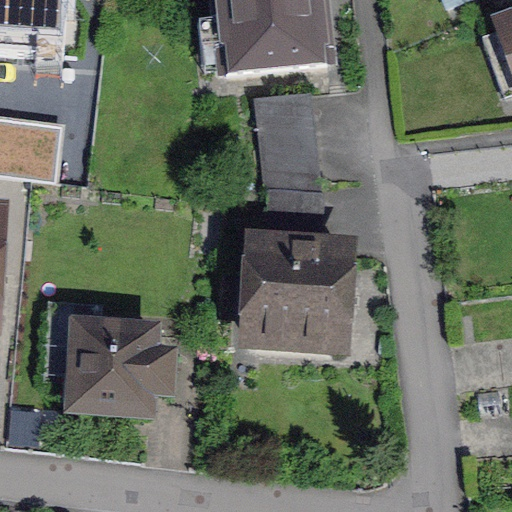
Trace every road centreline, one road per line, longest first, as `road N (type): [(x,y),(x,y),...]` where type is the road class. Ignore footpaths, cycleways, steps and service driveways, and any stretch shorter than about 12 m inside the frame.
road 1 (residential): [(397,149),(438,511)]
road 2 (residential): [(0,473),(337,511)]
